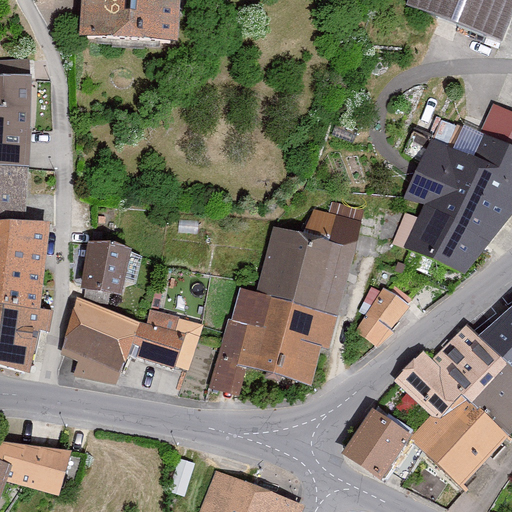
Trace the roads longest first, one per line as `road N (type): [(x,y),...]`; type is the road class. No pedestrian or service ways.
road 1 (residential): [(285,434),(248,437),(0,392)]
road 2 (residential): [(511,270),(337,412),(285,434)]
